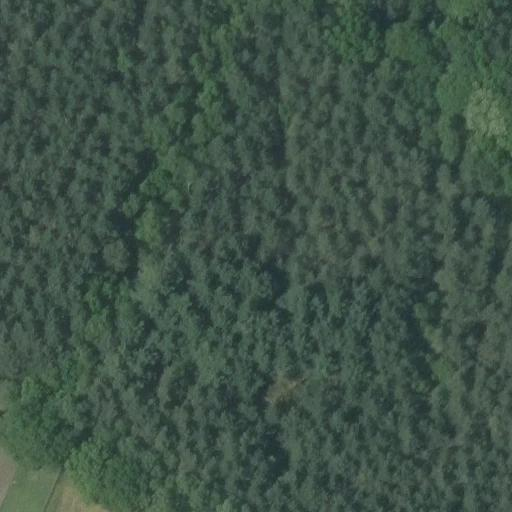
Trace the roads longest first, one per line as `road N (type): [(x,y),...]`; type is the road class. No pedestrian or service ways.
road 1 (track): [(306,0),(511,212)]
road 2 (track): [(171,511),(43,429)]
